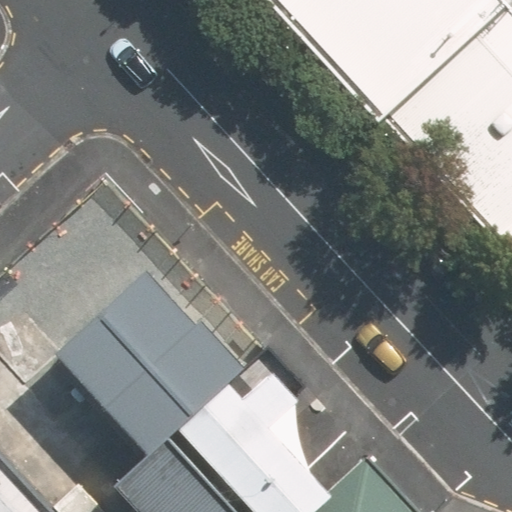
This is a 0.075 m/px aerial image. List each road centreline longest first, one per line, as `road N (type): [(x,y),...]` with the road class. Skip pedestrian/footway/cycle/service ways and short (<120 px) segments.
road 1 (residential): [(120,19),(511,451)]
road 2 (residential): [(0,127),(120,19)]
